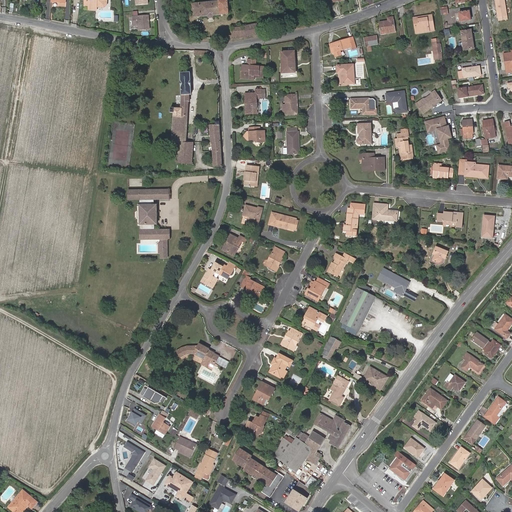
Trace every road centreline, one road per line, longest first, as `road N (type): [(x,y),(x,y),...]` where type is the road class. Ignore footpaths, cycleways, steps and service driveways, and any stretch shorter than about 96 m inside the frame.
road 1 (track): [(0,25),(108,45),(113,53),(81,285),(0,301)]
road 2 (secondary): [(511,247),(343,466)]
road 3 (residential): [(176,295),(216,225),(229,180),(221,46)]
road 4 (track): [(0,308),(111,373),(101,431),(90,446),(105,454)]
road 5 (track): [(28,30),(0,204)]
road 6 (residential): [(105,454),(127,382),(176,295)]
road 7 (residential): [(0,17),(169,43)]
road 8 (residential): [(345,190),(511,203)]
road 9 (residential): [(398,511),(496,378)]
road 10 (residential): [(324,211),(268,326)]
road 11 (residential): [(315,30),(319,157)]
